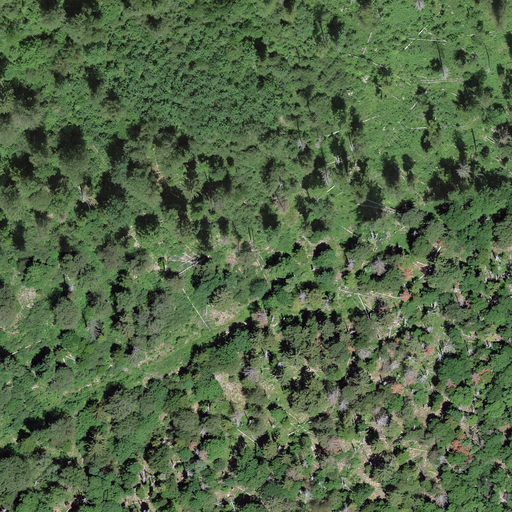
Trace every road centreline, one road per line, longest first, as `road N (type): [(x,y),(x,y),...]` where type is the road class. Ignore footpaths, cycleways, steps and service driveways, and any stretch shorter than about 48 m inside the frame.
road 1 (track): [(97,511),(230,345),(272,311),(234,320),(0,443)]
road 2 (track): [(272,311),(342,260),(511,94)]
